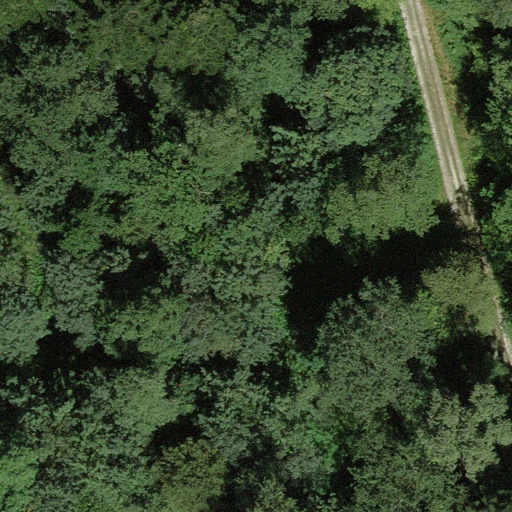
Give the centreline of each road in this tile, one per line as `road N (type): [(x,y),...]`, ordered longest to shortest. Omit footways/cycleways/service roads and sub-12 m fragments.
road 1 (track): [(0,359),(184,367),(277,346),(346,302),(457,203)]
road 2 (track): [(511,391),(403,0)]
